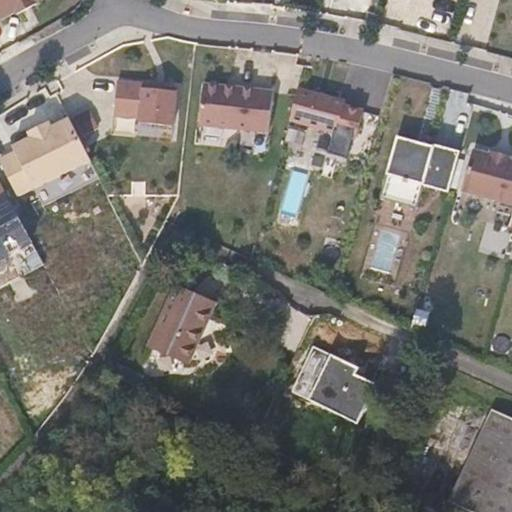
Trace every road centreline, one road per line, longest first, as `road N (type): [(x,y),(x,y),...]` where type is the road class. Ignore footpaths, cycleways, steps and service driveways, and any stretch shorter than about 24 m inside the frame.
road 1 (residential): [(511,89),(369,53),(179,25),(121,5)]
road 2 (residential): [(0,80),(121,5)]
